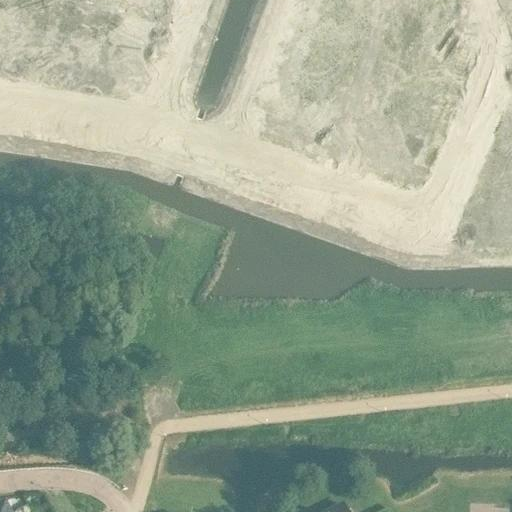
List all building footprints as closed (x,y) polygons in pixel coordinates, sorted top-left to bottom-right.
[(118,0),(115,0),(113,6),(128,12),(131,4),(121,1),(118,0)] [(292,0),(290,5),(327,18),(333,0),(292,0)] [(456,0),(434,0),(417,7),(424,26),(463,11),(462,10),(460,11),(456,0)] [(128,12),(126,17),(139,22),(144,9),(131,4),(128,12)] [(382,4),(378,15),(386,18),(390,7),(382,4)] [(286,17),(283,25),(320,38),(327,18),(290,5),(287,16),(286,15),(286,17)] [(366,9),(360,24),(368,26),(373,11),(366,9)] [(463,11),(424,26),(432,47),(471,33),(463,11)] [(378,15),(374,27),(382,29),(386,18),(378,15)] [(280,35),(276,45),(313,59),(320,38),(283,25),(280,33),(279,35),(280,35)] [(28,36),(22,73),(43,76),(48,42),(60,44),(62,31),(49,29),(48,39),(28,36)] [(62,31),(60,44),(72,45),(71,56),(70,56),(68,68),(69,68),(67,81),(73,82),(73,83),(89,85),(95,46),(74,43),(75,33),(62,31)] [(7,33),(2,70),(22,73),(28,36),(7,33)] [(356,34),(351,49),(359,52),(364,37),(356,34)] [(370,39),(367,46),(378,50),(381,43),(370,39)] [(272,58),(269,66),(306,79),(313,59),(276,45),(272,56),(271,58),(272,58)] [(95,46),(89,85),(90,85),(109,88),(109,89),(110,89),(116,49),(95,46)] [(116,49),(110,89),(121,91),(121,90),(133,91),(139,53),(116,49)] [(351,49),(346,64),(353,67),(359,52),(351,49)] [(394,56),(389,68),(409,76),(402,97),(401,99),(441,113),(442,112),(443,113),(451,89),(429,81),(428,80),(427,81),(412,75),(416,64),(394,56)] [(265,75),(262,86),(298,99),(306,79),(269,66),(266,74),(265,75)] [(342,75),(337,90),(344,93),(350,78),(342,75)] [(257,99),(254,107),(291,120),(298,99),(262,86),(258,97),(257,97),(257,98),(257,99)] [(337,90),(331,105),(339,108),(344,93),(337,90)] [(374,111),(369,124),(392,132),(396,120),(434,134),(438,121),(440,121),(440,120),(439,119),(441,113),(401,99),(394,118),(374,111)] [(251,116),(247,128),(261,133),(261,134),(262,134),(263,134),(284,141),(291,120),(254,107),(251,114),(250,116),(251,116)] [(328,116),(322,131),(330,133),(335,118),(328,116)] [(369,124),(364,138),(385,145),(376,168),(390,173),(389,176),(406,183),(407,179),(421,185),(422,182),(425,183),(432,164),(429,163),(430,160),(388,145),(392,132),(369,124)] [(322,131),(317,146),(324,148),(330,133),(322,131)] [(127,392),(0,420),(0,439),(2,439),(5,449),(77,433),(78,437),(134,424),(127,392)]
